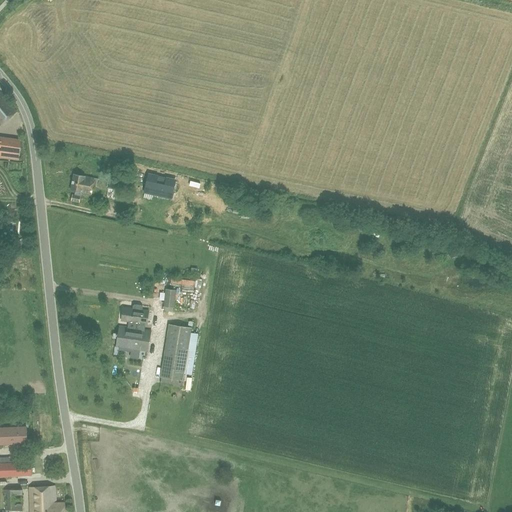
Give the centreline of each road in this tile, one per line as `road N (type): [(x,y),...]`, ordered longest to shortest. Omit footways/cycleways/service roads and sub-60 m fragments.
road 1 (unclassified): [(80,511),(31,137),(22,104),(0,77)]
road 2 (unknown): [(67,417),(137,418),(156,305)]
